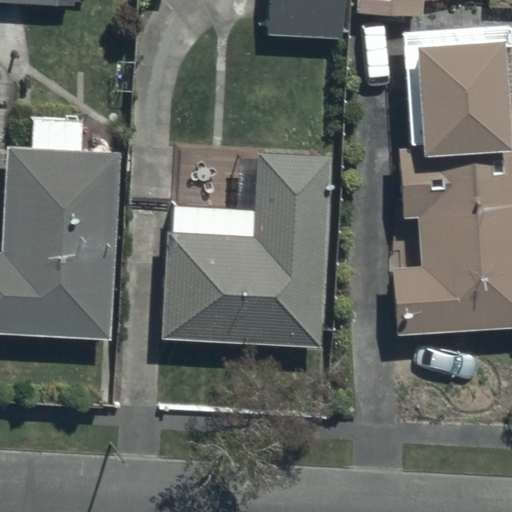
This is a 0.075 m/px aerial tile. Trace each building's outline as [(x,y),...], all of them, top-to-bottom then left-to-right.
[(0,0),(0,6),(52,8),(52,0),(0,0)] [(337,0),(266,0),(265,39),(337,41),(337,0)] [(418,0),(353,0),(354,14),(419,14),(418,0)] [(504,34),(402,38),(407,147),(392,147),(394,219),(415,218),(417,265),(383,266),(385,334),(511,329),(511,43),(505,43),(504,34)] [(0,331),(109,337),(118,149),(74,147),(75,117),(31,115),(30,148),(0,146),(0,331)] [(230,212),(164,208),(157,336),(315,345),(325,156),(234,151),(230,212)]
